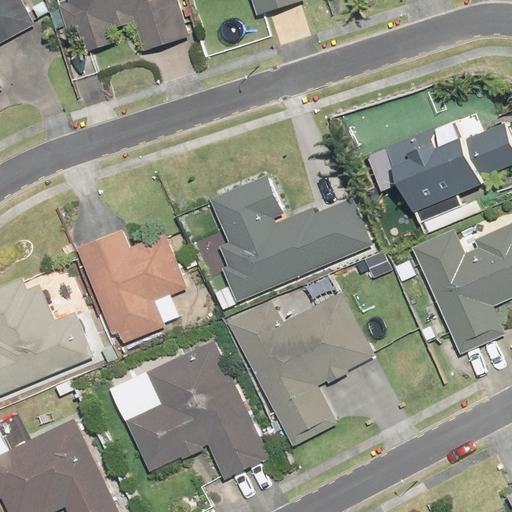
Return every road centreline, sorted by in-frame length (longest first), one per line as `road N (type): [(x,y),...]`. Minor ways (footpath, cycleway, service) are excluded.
road 1 (residential): [(0,186),(43,157),(471,23),(511,22)]
road 2 (residential): [(511,407),(311,511)]
